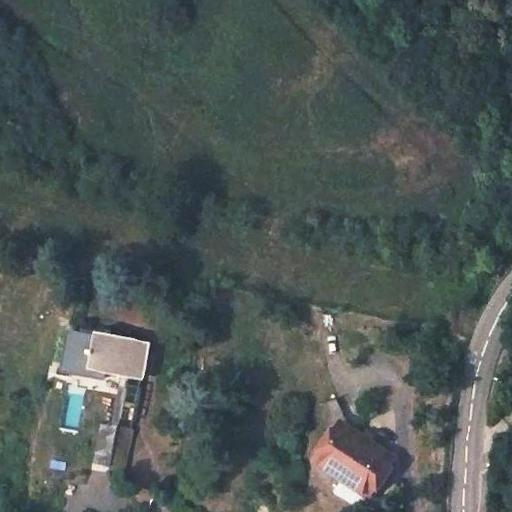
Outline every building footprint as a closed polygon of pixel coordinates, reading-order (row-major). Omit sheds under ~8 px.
[(133,387),(139,351),(69,335),(62,379),(95,388),(96,378),(112,382),(133,387)] [(124,437),(133,387),(112,382),(104,432),(107,433),(124,437)] [(377,497),(398,460),(346,424),(322,463),(377,497)] [(107,433),(104,432),(90,430),(85,468),(101,472),(107,433)] [(120,481),(126,438),(124,437),(107,433),(101,476),(120,481)]
